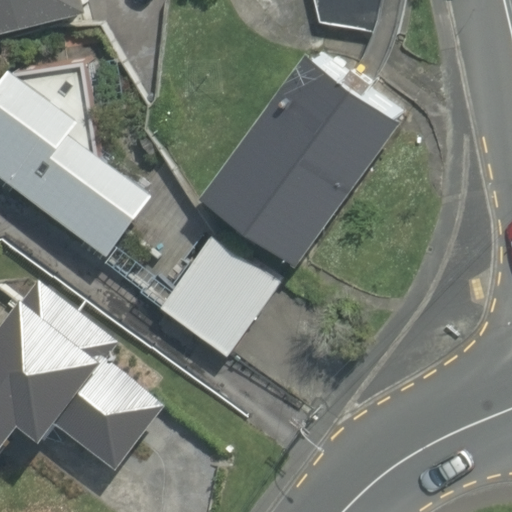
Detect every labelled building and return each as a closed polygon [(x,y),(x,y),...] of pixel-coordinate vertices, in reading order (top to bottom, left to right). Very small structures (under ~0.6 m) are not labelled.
[(0,0),(0,34),(100,13),(96,0),(0,0)] [(394,0),(302,0),(309,32),(397,14),(394,0)] [(406,117),(311,49),(210,191),(306,259),(406,117)] [(94,106),(18,55),(0,81),(0,164),(38,190),(124,247),(169,179),(84,122),(94,106)] [(234,352),(289,278),(219,226),(164,300),(234,352)] [(0,464),(31,420),(50,433),(61,417),(124,461),(171,395),(108,351),(116,340),(31,280),(0,323),(0,464)] [(249,421),(192,378),(170,407),(227,450),(249,421)]
